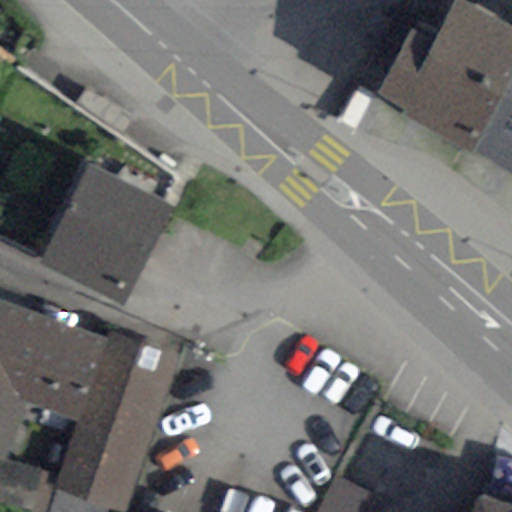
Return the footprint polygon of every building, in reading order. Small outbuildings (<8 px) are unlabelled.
[(377,86),(470,138),(511,63),(511,19),(476,0),(450,0),(435,28),(415,17),(377,86)] [(511,63),(470,138),(511,161),(511,63)] [(163,193),(91,158),(48,246),(120,281),(163,193)] [(173,366),(0,312),(0,449),(18,455),(33,405),(102,426),(86,476),(134,491),(173,366)] [(371,511),(378,500),(340,481),(324,511),(371,511)] [(511,511),(511,505),(481,497),(477,511),(511,511)]
